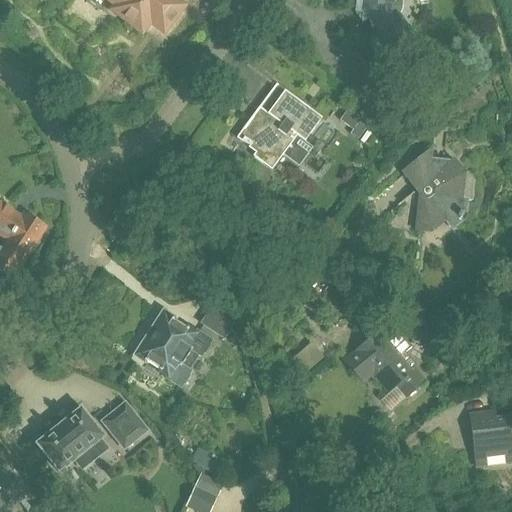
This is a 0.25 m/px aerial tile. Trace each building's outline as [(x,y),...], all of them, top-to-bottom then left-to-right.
[(111,10),(142,33),(152,18),(166,29),(184,6),(176,0),(117,0),(118,1),(111,10)] [(366,55),(400,60),(398,56),(412,44),(409,39),(414,35),(411,31),(417,23),(420,17),(421,11),(421,5),(426,4),(425,0),(362,0),(361,10),(377,31),(368,38),(366,55)] [(298,166),(308,154),(312,148),(304,142),(321,119),(276,85),(259,109),(267,114),(260,123),(253,118),(238,138),(249,146),(248,147),(255,153),(253,156),(271,170),(283,155),(298,166)] [(357,141),(367,128),(359,122),(361,120),(347,110),(339,120),(353,131),(349,135),(357,141)] [(312,148),(308,154),(314,158),(323,146),(317,141),(312,148)] [(419,227),(429,228),(442,218),(449,227),(461,217),(463,199),(472,200),(474,180),(467,172),(462,176),(447,158),(443,157),(444,153),(432,152),(406,172),(419,187),(418,194),(422,199),(419,227)] [(21,217),(0,203),(0,236),(5,240),(0,248),(0,273),(11,280),(46,227),(24,212),(21,217)] [(321,314),(329,324),(346,311),(337,301),(321,314)] [(215,311),(210,308),(199,324),(225,340),(232,329),(229,325),(226,321),(222,317),(219,314),(215,311)] [(139,353),(169,373),(165,379),(181,390),(192,372),(190,370),(198,357),(201,359),(204,355),(205,355),(211,346),(210,345),(213,341),(197,331),(192,338),(162,318),(139,353)] [(454,346),(461,356),(482,341),(475,330),(454,346)] [(372,374),(388,392),(395,386),(405,398),(425,381),(415,369),(411,372),(411,371),(415,367),(404,354),(412,347),(398,332),(386,343),(378,333),(344,362),(362,383),(372,374)] [(289,361),(302,376),(323,357),(310,343),(289,361)] [(488,372),(494,380),(506,370),(500,362),(488,372)] [(147,432),(125,404),(102,423),(124,450),(147,432)] [(65,422),(52,433),(38,444),(36,445),(38,447),(58,471),(57,471),(59,473),(60,472),(74,460),(82,470),(95,460),(87,450),(101,439),(103,438),(101,436),(82,412),(80,410),(79,411),(79,412),(65,423),(65,422)] [(470,415),(476,467),(486,466),(484,456),(505,454),(506,463),(511,462),(511,418),(495,420),(494,413),(470,415)] [(206,457),(197,452),(191,465),(200,469),(206,457)] [(0,474),(0,511),(5,511),(23,499),(3,472),(0,474)] [(194,488),(216,499),(223,488),(200,476),(194,488)] [(185,507),(195,511),(210,511),(216,499),(194,488),(185,507)]
